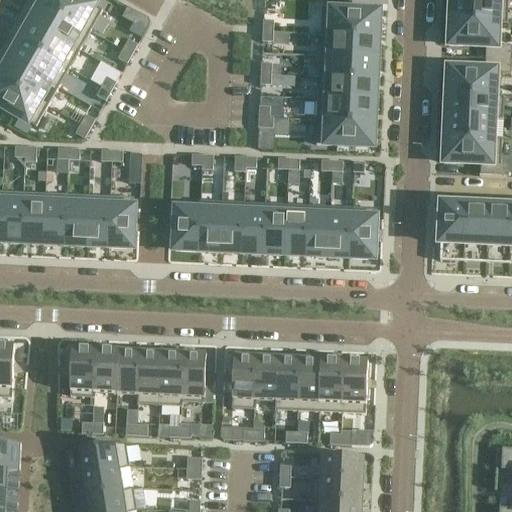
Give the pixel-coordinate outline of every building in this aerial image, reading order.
[(78,0),(45,0),(42,6),(91,34),(102,14),(78,0)] [(452,1),(451,23),(498,25),(507,25),(507,19),(508,4),(503,3),(452,1)] [(42,6),(31,25),(80,52),(90,35),(91,34),(42,6)] [(322,14),(320,38),(377,40),(378,16),(322,14)] [(448,46),(448,48),(486,50),(485,61),(511,63),(511,62),(511,49),(497,48),(498,25),(451,23),(450,46),(448,46)] [(263,24),(262,34),(273,35),(274,24),(263,24)] [(31,25),(20,44),(69,72),(79,54),(80,52),(31,25)] [(262,34),(262,45),(273,45),(273,35),(262,34)] [(320,38),(319,59),(376,61),(377,40),(320,38)] [(128,43),(123,52),(132,58),(138,48),(128,43)] [(20,44),(10,62),(59,90),(69,73),(69,72),(20,44)] [(123,52),(118,62),(127,67),(132,58),(123,52)] [(319,60),(319,81),(375,83),(376,61),(319,59),(319,60)] [(447,72),(447,74),(448,74),(447,97),(499,99),(500,76),(510,76),(511,63),(485,61),(485,62),(485,73),(454,72),(447,72)] [(10,62),(0,79),(0,83),(47,110),(58,92),(59,90),(10,62)] [(261,67),(260,77),(271,78),(271,67),(261,67)] [(260,77),(260,88),(271,88),(271,78),(260,77)] [(294,89),(295,79),(271,78),(271,88),(294,89)] [(107,80),(102,90),(111,95),(116,86),(107,80)] [(319,81),(318,102),(374,104),(375,83),(319,81)] [(0,83),(0,109),(36,130),(47,110),(0,83)] [(102,90),(96,99),(105,105),(111,95),(102,90)] [(446,119),(493,121),(503,121),(504,100),(499,99),(447,97),(446,119)] [(318,103),(317,124),(373,126),(374,104),(318,102),(318,103)] [(259,110),(258,121),(269,121),(270,110),(259,110)] [(86,118),(80,127),(90,133),(95,123),(86,118)] [(446,119),(445,140),(493,142),(493,131),(493,121),(446,119)] [(258,121),(258,131),(273,132),(273,121),(269,121),(258,121)] [(317,124),(316,147),(372,149),(373,126),(317,124)] [(80,127),(75,137),(84,142),(90,133),(80,127)] [(443,164),(443,165),(468,167),(481,167),(480,178),(506,179),(506,173),(506,170),(506,167),(501,166),(501,158),(502,149),(502,143),(493,142),(445,140),(444,164),(443,164)] [(15,150),(14,160),(25,161),(26,150),(15,150)] [(25,161),(25,165),(36,166),(37,151),(26,150),(25,161)] [(58,152),(57,163),(68,163),(69,152),(58,152)] [(69,152),(68,163),(79,164),(80,153),(69,152)] [(101,154),(101,165),(111,165),(112,154),(101,154)] [(112,154),(111,165),(122,166),(123,155),(112,154)] [(192,158),(191,169),(202,169),(202,158),(192,158)] [(202,169),(202,173),(213,174),(213,159),(202,158),(202,169)] [(235,160),(234,175),(245,175),(246,171),(246,160),(235,160)] [(256,161),(246,160),(246,171),(256,172),(256,161)] [(278,162),(278,173),(288,173),(289,162),(278,162)] [(289,162),(288,173),(299,173),(300,163),(289,162)] [(321,164),(321,175),(332,175),(332,164),(321,164)] [(332,164),(332,175),(342,175),(343,165),(332,164)] [(353,165),(353,176),(364,176),(365,166),(353,165)] [(1,211),(0,242),(0,244),(21,246),(23,211),(24,196),(22,196),(2,195),(1,211)] [(23,211),(21,246),(43,247),(44,213),(45,197),(44,197),(24,196),(23,211)] [(44,213),(43,247),(65,248),(66,214),(67,198),(66,198),(45,197),(44,213)] [(66,214),(65,248),(86,249),(88,214),(89,199),(87,199),(67,198),(66,214)] [(88,214),(86,249),(108,250),(110,215),(111,200),(109,200),(89,199),(88,214)] [(110,215),(108,250),(131,251),(133,215),(134,201),(111,200),(110,215)] [(199,214),(197,254),(198,254),(220,255),(222,205),(221,205),(199,204),(199,214)] [(222,205),(220,255),(242,256),(244,206),(243,206),(222,205)] [(244,206),(242,256),(263,257),(265,207),(244,206)] [(265,207),(263,257),(285,258),(287,208),(286,208),(265,207)] [(287,208),(285,258),(306,259),(308,209),(307,209),(287,208)] [(308,209),(306,259),(328,260),(330,210),(329,210),(308,209)] [(330,210),(328,260),(350,261),(353,211),(351,211),(330,210)] [(440,249),(440,264),(441,264),(441,260),(463,261),(463,264),(466,211),(464,211),(464,212),(460,211),(454,211),(454,212),(445,212),(445,210),(442,210),(441,231),(441,236),(441,242),(441,241),(440,249)] [(353,211),(350,261),(373,262),(375,212),(353,211)] [(466,211),(463,264),(464,264),(464,261),(479,262),(479,261),(485,261),(485,262),(486,262),(485,265),(486,265),(489,212),(487,212),(487,213),(483,212),(478,212),(478,213),(468,213),(468,211),(466,211)] [(489,212),(486,265),(487,265),(487,262),(488,262),(488,261),(494,262),(509,263),(508,266),(509,266),(511,213),(510,213),(510,215),(498,214),(498,213),(495,212),(495,213),(491,213),(491,212),(489,212)] [(176,213),(174,253),(197,254),(199,214),(176,213)] [(0,401),(12,402),(13,380),(13,366),(14,350),(0,348),(0,401)] [(70,394),(70,399),(95,400),(95,396),(97,353),(72,352),(71,365),(71,377),(71,380),(70,394)] [(97,353),(95,396),(117,397),(119,354),(97,353)] [(119,354),(117,397),(118,397),(137,397),(139,355),(119,354)] [(137,397),(137,407),(161,408),(163,356),(139,355),(137,397)] [(163,356),(161,408),(182,409),(182,404),(184,357),(163,356)] [(184,357),(182,404),(204,405),(204,390),(205,385),(206,358),(184,357)] [(233,389),(232,411),(255,412),(256,403),(257,360),(234,359),(233,373),(233,389)] [(257,360),(256,403),(275,404),(277,361),(257,360)] [(275,404),(275,413),(296,414),(298,362),(277,361),(275,404)] [(298,362),(296,414),(318,415),(320,363),(298,362)] [(320,363),(318,415),(341,416),(343,364),(320,363)] [(343,364),(341,416),(365,417),(366,396),(367,380),(368,365),(343,364)] [(71,380),(62,380),(62,393),(70,394),(71,380)] [(204,390),(204,405),(212,405),(213,390),(204,390)] [(82,432),(82,437),(92,437),(93,427),(82,427),(82,432)] [(93,427),(92,437),(103,438),(103,428),(93,427)] [(126,428),(126,439),(136,439),(137,429),(126,428)] [(137,429),(136,439),(147,440),(148,430),(137,429)] [(169,438),(169,441),(180,441),(180,431),(170,430),(169,438)] [(180,431),(180,441),(190,442),(191,431),(180,431)] [(243,433),(242,444),(253,445),(253,434),(243,433)] [(253,434),(253,445),(263,445),(264,435),(253,434)] [(341,438),(340,449),(351,449),(352,435),(341,434),(341,438)] [(286,435),(285,446),(296,447),(297,436),(286,435)] [(297,436),(296,447),(307,447),(307,437),(297,436)] [(330,438),(330,448),(340,449),(341,438),(330,438)] [(0,470),(19,471),(20,446),(0,444),(0,470)] [(125,445),(64,454),(68,478),(129,469),(125,445)] [(511,451),(502,451),(501,472),(511,472),(511,451)] [(322,459),(321,481),(363,483),(364,461),(350,461),(341,460),(322,459)] [(202,462),(187,461),(187,472),(201,473),(202,462)] [(129,469),(68,478),(68,481),(81,478),(85,498),(132,491),(132,490),(123,491),(120,472),(129,470),(129,469)] [(280,469),(280,480),(290,481),(291,470),(280,469)] [(0,470),(0,491),(6,492),(7,472),(19,472),(19,471),(0,470)] [(201,473),(187,472),(186,482),(201,483),(201,473)] [(280,480),(279,491),(282,491),(290,491),(290,481),(280,480)] [(311,481),(310,504),(315,505),(362,507),(362,499),(363,483),(321,481),(311,481)] [(132,491),(85,498),(86,511),(135,511),(133,495),(132,491)] [(199,511),(200,504),(189,503),(188,511),(199,511)]
